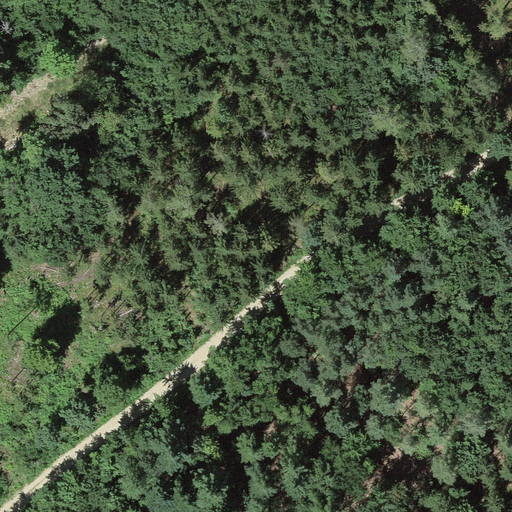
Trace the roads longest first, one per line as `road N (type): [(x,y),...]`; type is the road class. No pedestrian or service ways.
road 1 (track): [(9,511),(344,242),(511,152)]
road 2 (track): [(0,131),(103,61)]
